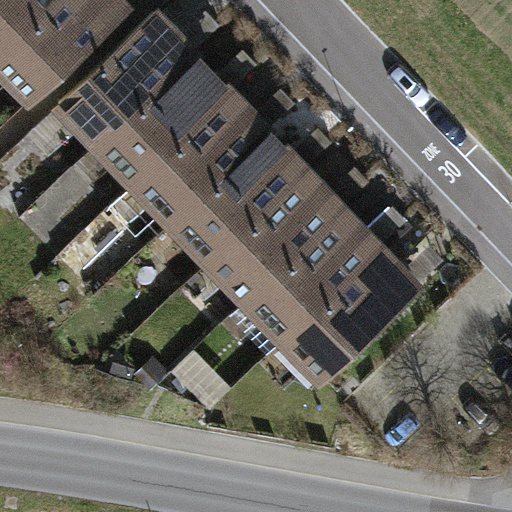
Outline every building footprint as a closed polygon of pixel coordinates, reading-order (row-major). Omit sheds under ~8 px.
[(126,7),(118,0),(52,0),(0,50),(0,64),(31,97),(126,7)] [(0,0),(0,50),(52,0),(0,0)] [(192,50),(154,10),(59,100),(97,141),(192,50)] [(192,50),(97,141),(135,180),(229,89),(192,50)] [(229,89),(135,180),(172,219),(267,129),(229,89)] [(267,129),(172,219),(210,258),(304,167),(267,129)] [(304,167),(210,258),(247,297),(342,206),(304,167)] [(342,206),(247,297),(284,336),(379,245),(342,206)] [(379,245),(284,336),(323,376),(418,286),(379,245)]
